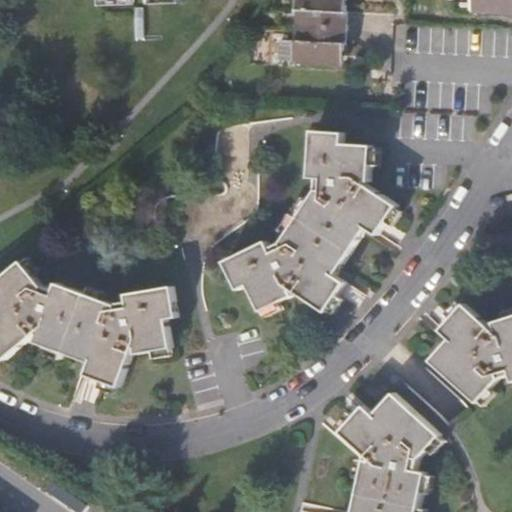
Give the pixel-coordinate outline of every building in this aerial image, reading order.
[(299,0),(297,61),(345,65),(348,0),(299,0)] [(511,0),(474,0),(474,10),(511,11),(511,0)] [(314,129),(312,176),(325,177),(325,189),(321,189),(285,243),(289,247),(277,253),(270,240),(227,260),(241,288),(251,284),(264,310),(296,293),(293,286),(329,311),(348,282),(337,274),(370,226),(381,234),(400,205),(362,180),(373,180),(375,145),(346,142),(346,132),(314,129)] [(130,293),(133,307),(121,309),(120,305),(60,282),(56,295),(44,290),(45,286),(26,260),(0,281),(0,348),(8,358),(42,330),(39,341),(95,360),(89,373),(122,386),(139,345),(140,353),(174,347),(169,317),(181,315),(176,285),(130,293)] [(511,316),(496,322),(499,331),(468,303),(445,329),(454,338),(434,360),(480,401),(502,378),(502,373),(511,370),(511,316)] [(397,392),(378,413),(368,405),(344,431),(377,460),(368,459),(356,511),(420,511),(429,472),(419,470),(421,457),(443,434),(397,392)]
